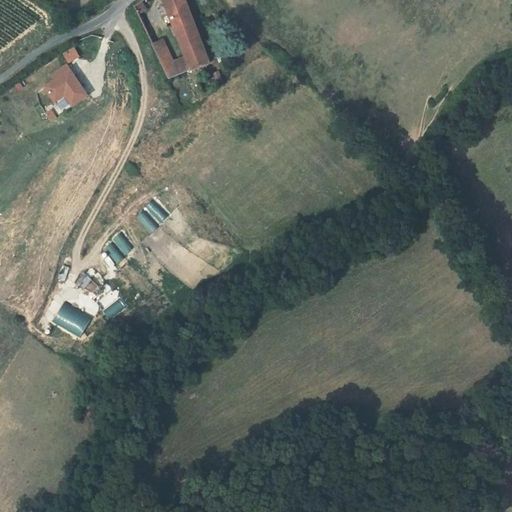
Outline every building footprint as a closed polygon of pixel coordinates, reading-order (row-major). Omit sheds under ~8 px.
[(191,70),(210,63),(185,0),(165,0),(164,1),(186,58),(191,70)] [(137,15),(146,9),(140,1),(133,6),(137,15)] [(177,74),(172,64),(162,42),(153,46),(168,77),(177,74)] [(67,63),(79,57),(74,46),(61,53),(67,63)] [(189,70),(191,70),(186,58),(172,64),(177,74),(189,70)] [(69,107),(87,96),(66,63),(49,74),(51,79),(40,86),(52,104),(62,98),(69,107)] [(141,211),(139,219),(146,221),(148,213),(141,211)] [(126,233),(105,243),(113,261),(135,250),(126,233)] [(50,324),(72,336),(83,315),(62,303),(50,324)] [(55,400),(58,394),(54,391),(49,396),(55,400)]
